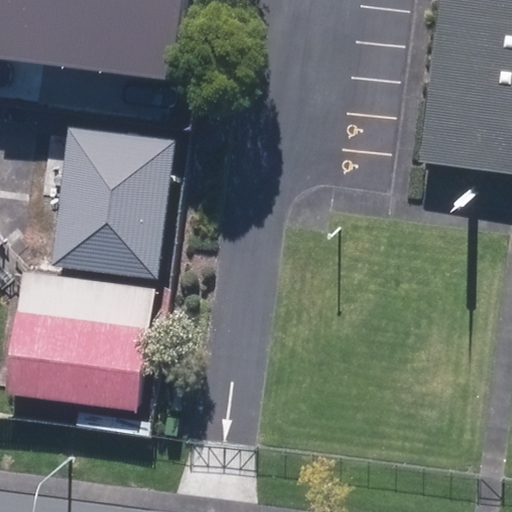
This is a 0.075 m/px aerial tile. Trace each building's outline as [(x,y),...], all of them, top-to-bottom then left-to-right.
[(0,0),(0,56),(3,57),(10,0),(0,0)] [(102,0),(10,0),(3,57),(93,70),(102,0)] [(183,0),(102,0),(93,70),(172,81),(183,0)] [(511,0),(437,0),(417,164),(511,176),(511,0)] [(174,141),(69,128),(52,266),(157,279),(174,141)] [(0,246),(9,238),(0,228),(0,246)] [(21,270),(6,391),(138,407),(152,286),(21,270)]
